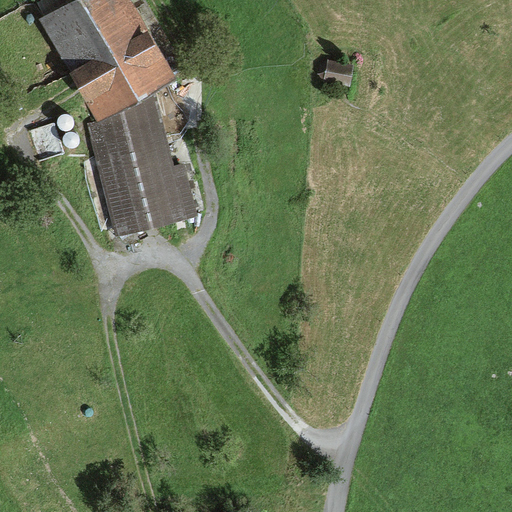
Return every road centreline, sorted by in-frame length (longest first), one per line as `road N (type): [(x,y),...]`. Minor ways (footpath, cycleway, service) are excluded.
road 1 (unclassified): [(336,511),(371,377),(402,297),(436,233),(511,143)]
road 2 (track): [(106,272),(112,347),(155,511)]
